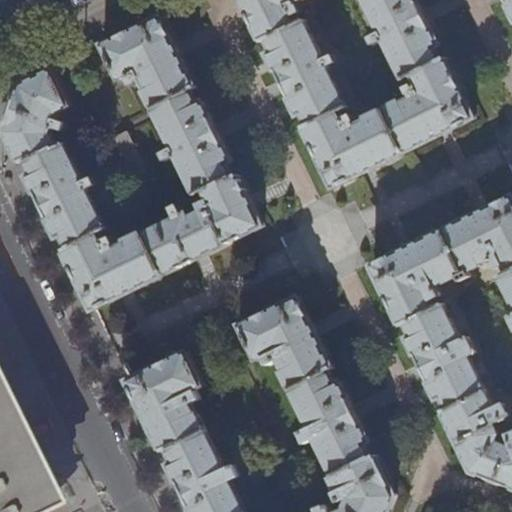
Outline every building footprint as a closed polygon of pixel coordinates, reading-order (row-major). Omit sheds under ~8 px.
[(271,56),(286,86),(300,115),(306,112),(313,127),(308,129),(336,188),(354,179),(438,138),(477,119),(449,60),(444,62),(436,48),(441,45),(428,18),(419,0),(244,0),(265,41),(270,38),(277,52),(271,56)] [(174,208),(179,219),(147,234),(146,231),(128,240),(129,242),(119,247),(117,243),(119,243),(116,236),(107,240),(108,243),(105,244),(99,232),(108,227),(89,190),(92,188),(92,189),(99,186),(98,183),(100,182),(96,174),(85,180),(67,145),(62,148),(54,133),(56,127),(68,131),(70,122),(59,119),(61,112),(71,108),(53,72),(25,86),(18,107),(9,133),(24,164),(30,161),(36,175),(31,177),(44,204),(60,237),(66,234),(71,245),(66,248),(81,281),(96,310),(128,294),(247,235),(266,226),(253,200),(239,173),(234,175),(229,164),(233,161),(218,129),(205,102),(199,104),(194,92),(199,90),(182,54),(164,17),(144,27),(105,47),(122,81),(133,75),(134,79),(132,80),(135,87),(141,85),(140,82),(144,80),(150,91),(148,92),(176,149),(165,154),(168,163),(170,162),(171,164),(181,159),(197,193),(207,189),(211,197),(199,202),(204,213),(200,215),(198,210),(190,214),(187,215),(181,204),(174,208)] [(116,138),(148,202),(160,197),(129,132),(116,138)] [(427,364),(443,397),(447,395),(454,409),(449,411),(477,472),(499,481),(511,485),(511,203),(483,217),(399,257),(383,265),(410,325),(414,323),(420,336),(416,338),(427,364)] [(337,492),(346,510),(340,511),(334,511),(332,504),(319,509),(320,511),(247,511),(232,480),(242,476),(234,460),(224,464),(211,436),(219,433),(212,420),(205,424),(200,413),(198,414),(193,404),(204,399),(199,390),(207,386),(190,352),(131,381),(148,416),(164,450),(170,447),(178,463),(172,465),(187,495),(195,511),(392,511),(398,497),(378,455),(373,458),(369,451),(366,444),(371,442),(342,382),(337,385),(334,378),(330,371),(335,368),(301,298),(242,327),(258,360),(267,356),(271,365),(281,360),(286,371),(284,372),(290,383),(282,386),(289,399),(296,395),(311,425),(300,430),(307,445),(318,440),(335,476),(333,477),(339,490),(337,492)] [(0,511),(44,511),(64,503),(49,470),(0,370),(0,511)] [(255,417),(287,482),(298,477),(266,412),(255,417)]
